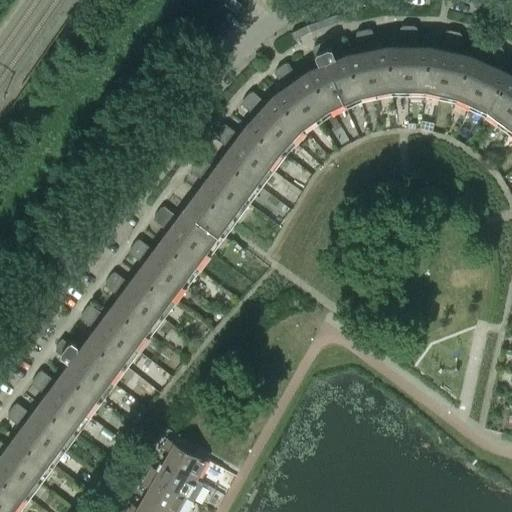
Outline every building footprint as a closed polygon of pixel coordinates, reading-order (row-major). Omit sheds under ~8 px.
[(235,0),(225,0),(223,3),(235,12),(240,4),(235,0)] [(326,16),(329,23),(338,20),(336,13),(326,16)] [(318,20),(320,26),(329,23),(326,16),(318,20)] [(318,27),(320,26),(318,20),(315,21),(308,23),(311,30),(318,27)] [(309,31),(311,30),(308,23),(306,24),(299,28),(302,34),(309,31)] [(400,35),(408,35),(408,25),(403,25),(400,28),(400,35)] [(408,35),(416,35),(417,28),(413,25),(408,25),(408,35)] [(293,39),(302,34),(299,28),(290,32),(293,39)] [(365,39),(373,38),(371,30),(367,29),(363,30),(365,39)] [(356,41),(365,39),(363,30),(358,31),(355,34),(356,41)] [(443,39),(451,40),(453,31),(449,30),(445,31),(443,39)] [(451,40),(459,42),(461,35),(458,32),(453,31),(451,40)] [(408,45),(408,35),(400,35),(400,43),(403,45),(408,45)] [(416,43),(416,35),(408,35),(408,45),(413,45),(416,43)] [(373,38),(365,39),(366,49),(371,48),(374,45),(373,38)] [(365,39),(356,41),(358,49),(362,50),(366,49),(365,39)] [(449,50),(451,40),(443,39),(441,46),(445,49),(449,50)] [(321,62),(331,58),(334,54),(331,47),(326,47),(323,40),(314,44),(311,48),(317,62),(321,62)] [(458,50),(459,42),(451,40),(449,50),(454,51),(458,50)] [(485,51),(492,54),(496,45),(492,43),(488,44),(485,51)] [(492,54),(500,58),(503,51),(501,47),(496,45),(492,54)] [(375,90),(391,87),(387,49),(367,53),(375,90)] [(387,49),(391,87),(408,87),(408,49),(387,49)] [(424,87),(428,49),(408,49),(408,87),(424,87)] [(428,49),(424,87),(440,91),(448,54),(428,49)] [(488,63),(492,54),(485,51),(481,58),(484,61),(488,63)] [(347,57),(359,93),(375,90),(367,53),(347,57)] [(456,94),(468,58),(448,54),(440,91),(456,94)] [(497,65),(500,58),(492,54),(488,63),(493,65),(497,65)] [(328,65),(343,100),(359,93),(347,57),(328,65)] [(468,58),(456,94),(471,101),(487,67),(468,58)] [(285,74),(292,69),(287,63),(283,63),(279,66),(285,74)] [(328,106),(343,100),(328,65),(309,73),(328,106)] [(278,79),(285,74),(279,66),(275,69),(273,73),(278,79)] [(486,108),(505,75),(487,67),(471,101),(486,108)] [(292,69),(285,74),(290,82),(294,79),(296,75),(292,69)] [(315,116),(328,106),(309,73),(293,85),(315,116)] [(285,74),(278,79),(282,85),(287,85),(290,82),(285,74)] [(511,80),(505,75),(486,108),(500,118),(511,101),(511,80)] [(276,97),(301,125),(315,116),(293,85),(276,97)] [(252,103),(258,96),(252,91),(248,93),(245,96),(252,103)] [(246,109),(252,103),(245,96),(242,100),(241,104),(246,109)] [(258,96),(252,103),(259,109),(263,106),(264,102),(258,96)] [(290,137),(301,125),(276,97),(262,112),(290,137)] [(511,127),(511,101),(500,118),(511,127)] [(252,103),(246,109),(252,114),(256,113),(259,109),(252,103)] [(249,127),(279,150),(290,137),(262,112),(249,127)] [(225,135),(230,128),(224,124),(220,126),(217,129),(225,135)] [(267,166),(279,150),(249,127),(236,143),(267,166)] [(230,128),(225,135),(233,141),(236,137),(237,133),(230,128)] [(220,142),(225,135),(217,129),(215,133),(214,137),(220,142)] [(225,135),(220,142),(226,147),(230,145),(233,141),(225,135)] [(224,160),(255,182),(267,166),(236,143),(224,160)] [(201,168),(206,161),(200,156),(196,158),(193,162),(201,168)] [(242,199),(255,182),(224,160),(212,176),(242,199)] [(206,161),(201,168),(209,174),(212,170),(212,166),(206,161)] [(196,175),(201,168),(193,162),(190,166),(190,170),(196,175)] [(201,168),(196,175),(202,179),(206,178),(209,174),(201,168)] [(200,192),(230,215),(242,199),(212,176),(200,192)] [(221,227),(230,215),(200,192),(191,205),(187,210),(218,232),(221,227)] [(164,217),(169,211),(163,206),(159,208),(156,212),(164,217)] [(206,248),(218,232),(187,210),(175,226),(206,248)] [(169,211),(164,217),(172,223),(175,219),(175,215),(169,211)] [(159,224),(164,217),(156,212),(153,215),(153,220),(159,224)] [(164,217),(159,224),(165,229),(169,227),(172,223),(164,217)] [(163,242),(193,265),(206,248),(175,226),(163,242)] [(140,250),(145,243),(139,239),(135,240),(132,244),(140,250)] [(181,281),(193,265),(163,242),(151,258),(181,281)] [(145,243),(140,250),(148,256),(150,252),(151,248),(145,243)] [(135,257),(140,250),(132,244),(129,248),(128,252),(135,257)] [(140,250),(135,257),(141,262),(145,260),(148,256),(140,250)] [(139,275),(169,297),(181,281),(151,258),(139,275)] [(115,283),(120,276),(114,271),(110,273),(108,277),(115,283)] [(157,314),(169,297),(139,275),(126,291),(157,314)] [(120,276),(115,283),(123,289),(126,285),(127,281),(120,276)] [(110,290),(115,283),(108,277),(105,281),(104,285),(110,290)] [(115,283),(110,290),(116,294),(120,293),(123,289),(115,283)] [(114,307),(145,330),(157,314),(126,291),(114,307)] [(91,316),(96,309),(90,304),(86,306),(83,310),(91,316)] [(133,346),(145,330),(114,307),(102,324),(133,346)] [(44,317),(49,322),(56,312),(50,308),(44,317)] [(96,309),(91,316),(99,321),(102,318),(102,313),(96,309)] [(86,322),(91,316),(83,310),(80,313),(80,318),(86,322)] [(91,316),(86,322),(92,327),(96,325),(99,321),(91,316)] [(43,331),(49,322),(44,317),(37,326),(43,331)] [(90,340),(120,363),(133,346),(102,324),(90,340)] [(30,336),(36,340),(43,331),(37,326),(30,336)] [(29,349),(36,340),(30,336),(23,345),(29,349)] [(67,342),(64,340),(61,338),(55,346),(55,351),(66,359),(70,358),(76,349),(77,345),(71,340),(67,342)] [(108,379),(120,363),(90,340),(78,357),(108,379)] [(66,373),(96,396),(108,379),(78,357),(66,373)] [(42,381),(47,375),(41,370),(37,372),(34,375),(42,381)] [(84,412),(96,396),(66,373),(53,389),(84,412)] [(37,388),(42,381),(34,375),(31,379),(31,384),(37,388)] [(47,375),(42,381),(50,387),(53,383),(53,379),(47,375)] [(42,381),(37,388),(43,393),(47,391),(50,387),(42,381)] [(41,406),(72,428),(84,412),(53,389),(41,406)] [(18,414),(23,407),(17,403),(13,404),(10,408),(18,414)] [(59,445),(72,428),(41,406),(29,422),(59,445)] [(23,407),(18,414),(26,420),(29,416),(29,412),(23,407)] [(13,421),(18,414),(10,408),(7,412),(7,416),(13,421)] [(18,414),(13,421),(19,425),(23,424),(26,420),(18,414)] [(17,439),(47,461),(59,445),(29,422),(17,439)] [(167,437),(162,446),(173,452),(168,463),(196,479),(196,478),(206,460),(195,453),(196,452),(181,443),(180,444),(167,437)] [(35,478),(47,461),(17,439),(5,455),(35,478)] [(0,461),(0,477),(23,494),(35,478),(5,455),(0,461)] [(204,482),(196,478),(196,479),(168,463),(162,472),(151,466),(146,475),(185,497),(185,496),(193,501),(204,482)] [(147,499),(169,511),(176,511),(185,497),(146,475),(142,483),(153,489),(147,499)] [(0,502),(10,510),(23,494),(0,477),(0,502)] [(126,511),(127,511),(169,511),(147,499),(141,509),(131,503),(126,511)] [(0,511),(9,511),(10,510),(0,502),(0,511)]
